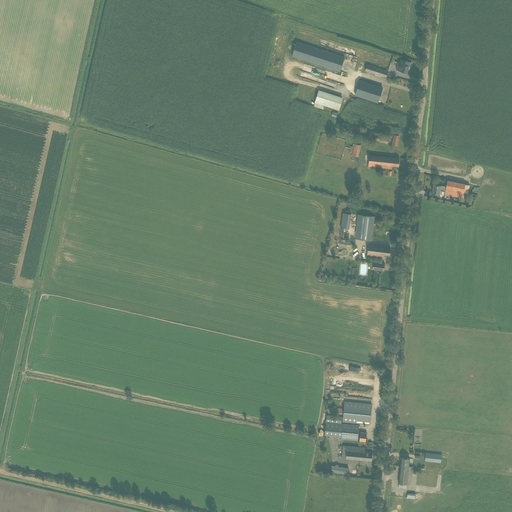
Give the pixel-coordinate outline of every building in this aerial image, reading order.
[(345,57),(297,41),(292,56),(340,72),(345,57)] [(410,64),(410,62),(400,59),(399,62),(398,62),(396,69),(398,69),(398,70),(399,71),(401,71),(406,72),(409,65),(410,64)] [(365,71),(386,78),(389,70),(367,64),(365,71)] [(378,103),(383,87),(360,79),(355,95),(378,103)] [(339,110),(343,97),(319,89),(315,102),(339,110)] [(391,136),(347,123),(345,131),(389,144),(391,136)] [(361,145),(355,144),(352,155),(359,157),(361,145)] [(393,166),(394,166),(399,166),(399,158),(370,155),(369,166),(392,168),(393,166)] [(432,192),(437,193),(439,193),(438,195),(438,196),(439,197),(440,198),(441,199),(442,199),(443,198),(444,198),(444,197),(445,196),(445,194),(463,198),(464,192),(468,193),(469,185),(466,184),(448,180),(447,187),(434,184),(432,192)] [(349,229),(351,214),(343,213),(341,228),(349,229)] [(374,217),(358,215),(355,239),(371,241),(374,217)] [(368,256),(377,257),(382,258),(383,254),(389,255),(390,248),(385,247),(370,245),(368,256)] [(375,270),(384,271),(384,264),(375,263),(371,262),(370,269),(375,270)] [(372,404),(345,401),(343,415),(343,422),(370,424),(372,404)] [(357,440),(359,425),(341,423),(342,416),(327,415),(325,435),(342,437),(341,439),(357,440)] [(343,445),(342,457),(367,460),(372,461),(373,452),(365,451),(365,448),(360,447),(343,445)] [(425,453),(425,461),(441,462),(441,454),(425,453)] [(409,466),(410,458),(401,457),(399,483),(398,488),(407,488),(407,484),(411,484),(413,467),(409,466)] [(347,474),(348,468),(339,467),(339,465),(336,464),(335,466),(332,466),(331,471),(347,474)]
